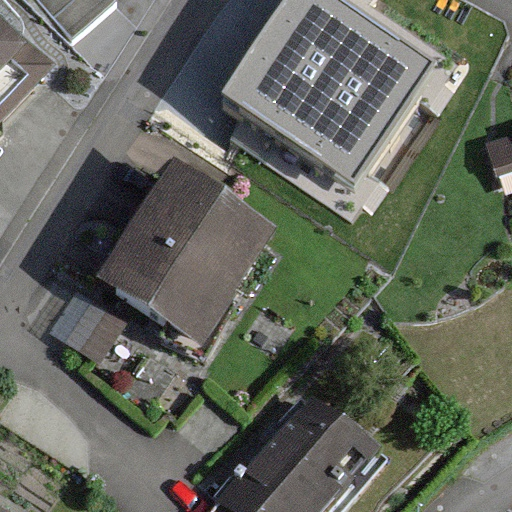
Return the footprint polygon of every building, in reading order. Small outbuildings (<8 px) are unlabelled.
[(346,0),(286,0),(224,91),(353,179),(435,60),(346,0)] [(0,13),(0,151),(69,78),(0,13)] [(299,238),(192,172),(120,288),(227,354),(299,238)] [(349,511),(396,456),(323,395),(230,506),(237,511),(349,511)] [(0,511),(16,511),(0,502),(0,511)]
